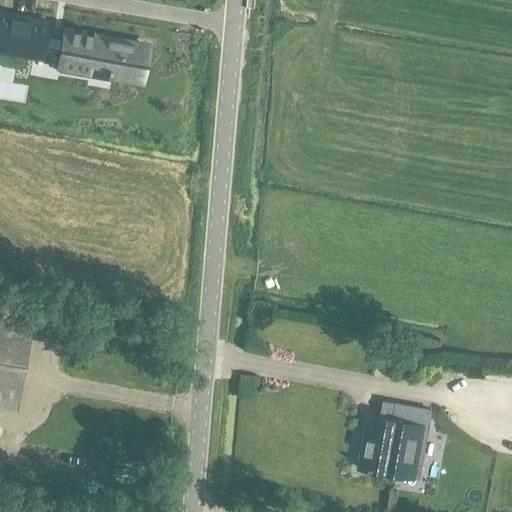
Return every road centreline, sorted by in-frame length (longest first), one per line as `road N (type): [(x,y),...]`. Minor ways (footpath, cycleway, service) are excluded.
road 1 (unclassified): [(189,511),(232,25)]
road 2 (residential): [(91,0),(232,25)]
